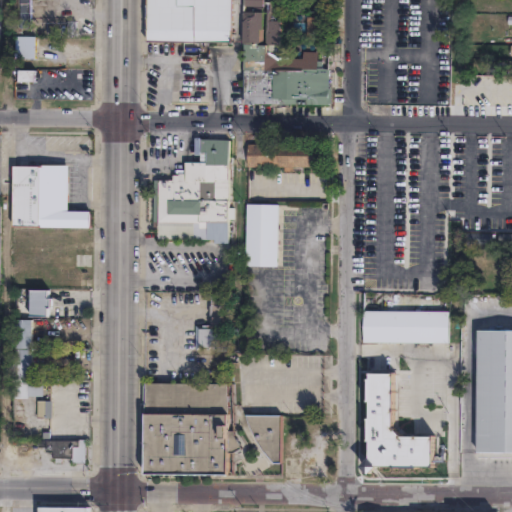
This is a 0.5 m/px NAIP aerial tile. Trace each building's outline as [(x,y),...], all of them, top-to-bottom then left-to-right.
[(33,0),(33,27),(16,27),(16,0),(33,0)] [(230,0),(230,40),(147,40),(147,0),(230,0)] [(282,0),(282,12),(285,12),(284,45),(272,45),(272,52),(278,55),(280,59),(290,59),(290,58),(304,58),(304,51),(319,52),(319,68),(330,68),(330,95),(245,94),(245,89),(243,89),(244,12),(263,12),(263,29),(261,29),(261,45),(267,45),(268,12),(272,12),(272,0),(266,0),(266,5),(248,5),(248,0),(282,0)] [(319,34),(319,17),(308,17),(308,34),(319,34)] [(37,57),(18,57),(18,36),(37,36),(37,57)] [(37,81),(17,81),(17,69),(37,69),(37,81)] [(229,138),(229,242),(215,242),(215,239),(158,238),(158,220),(152,220),(153,179),(186,179),(187,159),(200,159),(200,138),(229,138)] [(317,166),(247,165),(247,141),(318,141),(317,166)] [(71,164),(69,211),(91,211),(91,227),(15,227),(15,165),(71,164)] [(279,202),(277,265),(245,264),(246,202),(279,202)] [(495,243),(468,243),(469,235),(494,234),(495,243)] [(511,234),(511,243),(503,243),(503,234),(511,234)] [(42,290),(42,296),(47,296),(47,306),(42,306),(42,317),(25,317),(25,290),(42,290)] [(224,293),(224,347),(213,347),(213,345),(193,345),(193,325),(206,325),(206,293),(224,293)] [(363,340),(363,309),(441,309),(447,310),(447,341),(363,340)] [(32,379),(14,379),(14,320),(32,320),(32,379)] [(511,455),(475,455),(476,328),(511,328),(511,455)] [(376,464),(369,471),(360,463),(369,455),(369,369),(393,369),(393,416),(393,425),(402,434),(433,434),(433,464),(376,464)] [(229,381),(229,428),(234,428),(234,432),(242,445),(229,452),(229,472),(145,472),(146,381),(229,381)] [(28,398),(13,398),(13,382),(28,382),(28,398)] [(52,418),(38,418),(38,401),(52,401),(52,418)] [(279,460),(272,460),(263,449),(250,428),(245,413),(280,414),(279,460)] [(67,437),(67,447),(47,448),(47,442),(40,442),(40,437),(32,437),(32,430),(73,430),(73,437),(67,437)] [(87,439),(50,439),(50,432),(41,432),(41,448),(49,448),(49,460),(87,460),(87,439)]
